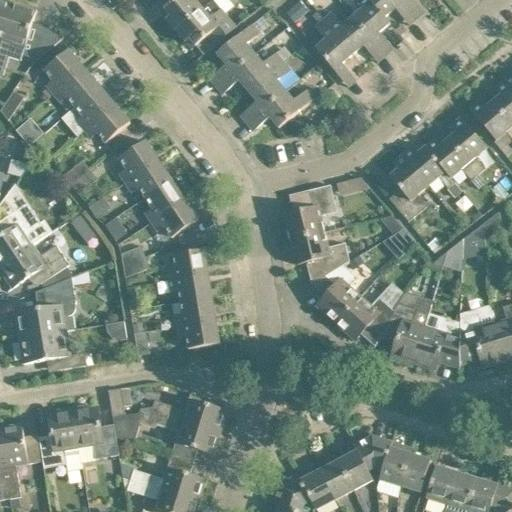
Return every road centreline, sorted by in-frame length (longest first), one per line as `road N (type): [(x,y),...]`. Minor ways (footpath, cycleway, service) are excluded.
road 1 (residential): [(240,187),(352,159),(418,104),(424,58),(494,0)]
road 2 (residential): [(253,438),(286,448),(360,408),(511,454)]
road 3 (residential): [(0,400),(159,373),(261,404)]
road 4 (residential): [(269,312),(304,317),(355,361),(454,392),(511,380)]
road 5 (residential): [(240,187),(90,0)]
road 6 (residential): [(269,312),(240,187)]
